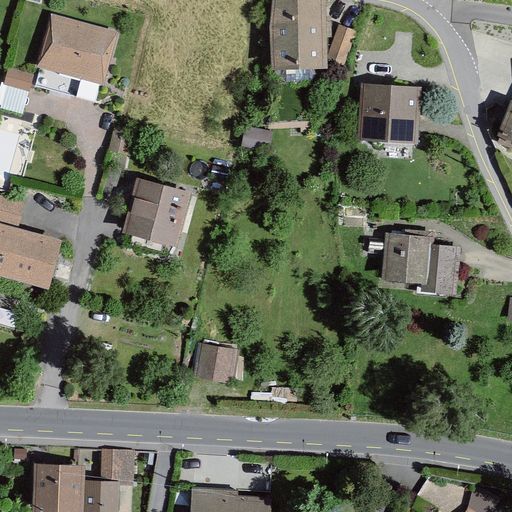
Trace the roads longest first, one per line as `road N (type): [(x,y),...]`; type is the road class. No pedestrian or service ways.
road 1 (unclassified): [(0,428),(407,444),(511,460)]
road 2 (residential): [(399,0),(429,9),(449,35),(511,207)]
